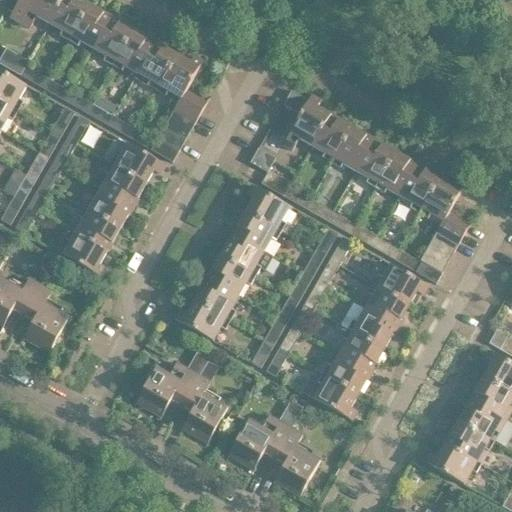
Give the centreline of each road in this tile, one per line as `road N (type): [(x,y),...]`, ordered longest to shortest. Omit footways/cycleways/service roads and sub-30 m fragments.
road 1 (residential): [(79,424),(130,333),(133,275),(258,67)]
road 2 (residential): [(360,511),(389,465),(392,420),(511,206)]
road 3 (residential): [(79,424),(237,511)]
